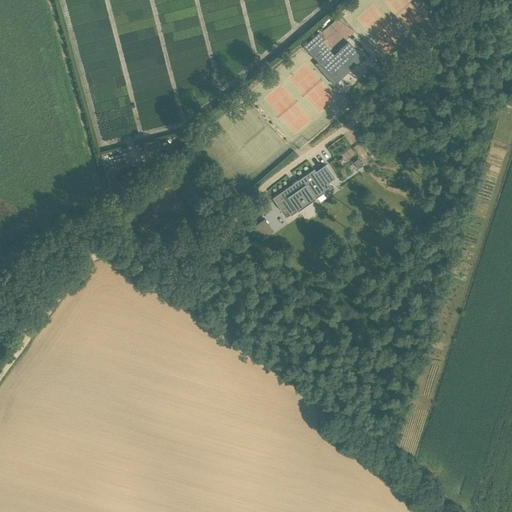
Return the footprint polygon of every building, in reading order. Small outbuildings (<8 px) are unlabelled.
[(345,47),(336,55),(335,56),(321,42),(325,39),(320,32),(303,47),(318,62),(330,73),(338,81),(350,70),(346,66),(355,58),(352,54),(356,50),(349,43),(345,47)] [(343,157),(338,160),(341,165),(346,162),(343,157)] [(359,159),(354,162),(359,169),(363,166),(359,159)] [(277,195),(273,198),(282,211),(286,208),(291,216),(332,188),(329,183),(335,178),(326,165),(316,172),(315,169),(277,195)] [(258,239),(273,234),(267,219),(253,225),(258,239)]
